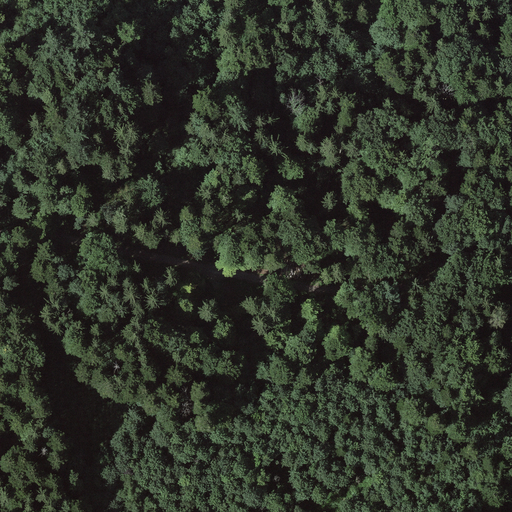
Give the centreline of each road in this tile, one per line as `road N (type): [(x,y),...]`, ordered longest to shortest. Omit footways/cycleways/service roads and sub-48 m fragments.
road 1 (track): [(511,307),(445,286),(360,281),(58,218),(0,224)]
road 2 (track): [(410,511),(451,468),(502,369),(511,365)]
